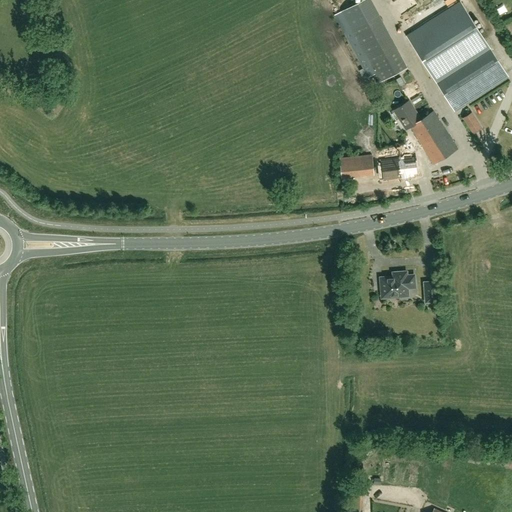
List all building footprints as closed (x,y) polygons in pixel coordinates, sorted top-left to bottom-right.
[(360,0),(341,11),(350,28),(380,81),(407,67),(369,0),(360,0)] [(397,0),(403,12),(415,5),(411,0),(397,0)] [(455,110),(507,76),(460,2),(407,35),(455,110)] [(433,110),(420,119),(408,100),(394,110),(406,129),(409,127),(433,163),(457,147),(433,110)] [(414,175),(414,174),(417,173),(415,158),(411,159),(411,154),(380,159),(383,180),(414,175)] [(393,276),(380,278),(382,297),(408,295),(407,288),(415,287),(414,275),(406,276),(406,271),(393,272),(393,276)] [(423,281),(424,304),(439,303),(438,280),(423,281)] [(350,492),(350,499),(348,511),(362,511),(364,493),(350,492)]
